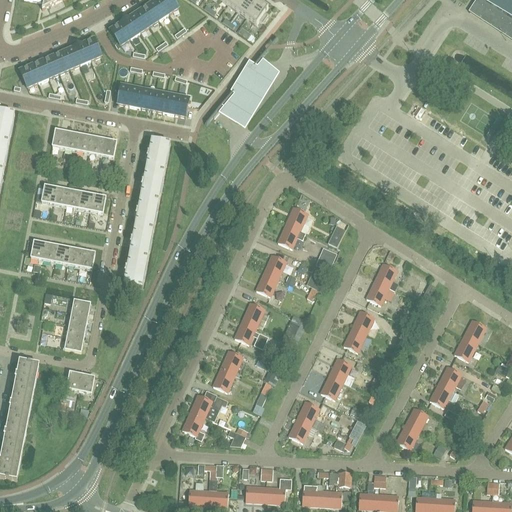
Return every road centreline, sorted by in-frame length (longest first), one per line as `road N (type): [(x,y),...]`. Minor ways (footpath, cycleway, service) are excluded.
road 1 (primary): [(74,489),(203,229),(355,48)]
road 2 (primary): [(339,37),(223,175),(104,414),(61,478)]
road 3 (residential): [(137,124),(89,367),(8,352)]
road 4 (residential): [(152,449),(275,182),(284,178)]
road 5 (residential): [(265,460),(371,228)]
road 6 (residential): [(372,467),(462,286)]
road 7 (residential): [(0,97),(137,124)]
road 8 (residential): [(0,55),(124,0)]
